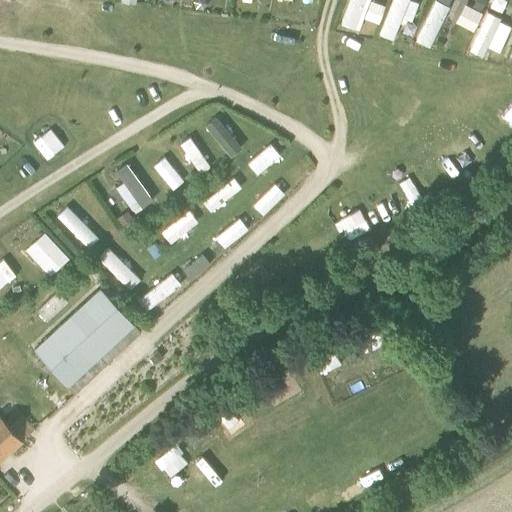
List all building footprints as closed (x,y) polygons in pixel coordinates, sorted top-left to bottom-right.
[(374,0),(347,0),(341,23),(359,28),(363,17),(378,22),(384,3),(374,0)] [(410,23),(418,0),(391,0),(379,33),(393,38),(400,19),(410,23)] [(433,0),(415,39),(429,46),(450,0),(433,0)] [(485,0),(475,0),(473,8),(481,11),(485,0)] [(20,74),(16,119),(33,121),(38,75),(20,74)] [(203,123),(230,154),(241,145),(215,113),(203,123)] [(190,134),(179,141),(199,172),(210,165),(190,134)] [(459,174),(477,161),(459,138),(442,150),(459,174)] [(257,173),(280,154),(270,141),(247,161),(257,173)] [(152,163),(172,188),(183,179),(164,154),(152,163)] [(122,181),(115,187),(135,211),(153,197),(124,161),(113,169),(122,181)] [(202,198),(209,209),(242,186),(234,176),(202,198)] [(252,202),(262,213),(284,193),(274,181),(252,202)] [(56,215),(89,245),(99,234),(66,204),(56,215)] [(168,234),(195,219),(189,208),(162,223),(168,234)] [(239,216),(215,235),(224,247),(248,227),(239,216)] [(44,229),(25,248),(50,274),(69,255),(44,229)] [(301,240),(307,257),(324,251),(319,235),(301,240)] [(129,287),(139,277),(109,246),(99,256),(129,287)] [(200,255),(184,267),(190,276),(207,264),(200,255)] [(5,257),(0,259),(0,285),(16,276),(5,257)] [(171,270),(137,298),(147,310),(181,282),(171,270)] [(34,350),(74,393),(141,332),(100,288),(34,350)] [(47,318),(65,299),(56,291),(39,310),(47,318)] [(0,350),(0,370),(10,363),(0,350)] [(0,459),(34,429),(21,414),(7,426),(0,418),(0,459)] [(170,476),(189,459),(172,442),(154,460),(170,476)]
